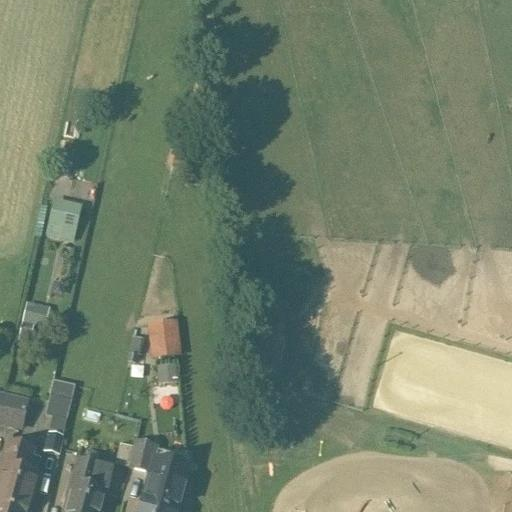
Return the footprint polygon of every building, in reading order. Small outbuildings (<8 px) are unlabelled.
[(189,120),(180,158),(192,160),(201,123),(189,120)] [(80,210),(54,204),(47,236),(73,242),(80,210)] [(363,286),(397,297),(405,272),(371,262),(363,286)] [(28,303),(25,321),(49,325),(52,307),(28,303)] [(174,325),(150,328),(154,360),(178,357),(174,325)] [(180,383),(179,365),(158,366),(160,384),(180,383)] [(75,387),(53,382),(49,399),(70,404),(75,387)] [(157,386),(158,402),(182,401),(182,385),(157,386)] [(26,404),(0,398),(0,424),(20,429),(26,404)] [(70,404),(49,399),(45,418),(52,419),(51,426),(65,429),(70,404)] [(65,429),(51,426),(44,454),(58,457),(65,429)] [(10,444),(0,482),(0,483),(0,484),(0,511),(28,511),(38,477),(22,473),(25,462),(29,463),(32,450),(10,444)] [(135,450),(120,446),(115,466),(130,470),(135,450)] [(155,456),(135,450),(130,470),(129,471),(149,477),(155,456)] [(100,469),(78,463),(67,502),(69,502),(66,511),(100,511),(105,495),(94,492),(100,469)] [(149,482),(141,511),(166,511),(165,511),(172,489),(149,482)]
